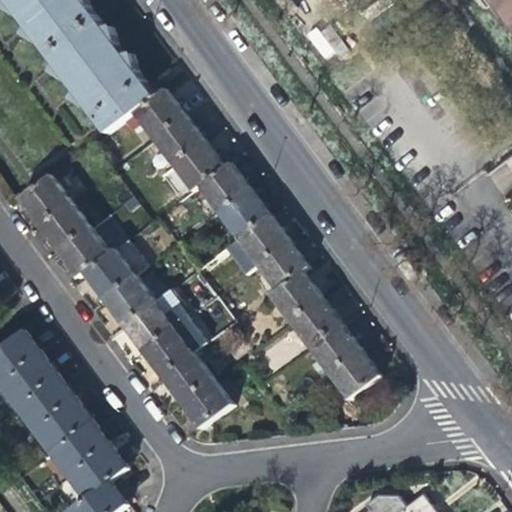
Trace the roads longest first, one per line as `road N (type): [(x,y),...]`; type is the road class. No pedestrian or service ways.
road 1 (residential): [(491,430),(167,0)]
road 2 (residential): [(0,230),(185,468)]
road 3 (residential): [(333,451),(491,430)]
road 4 (residential): [(185,468),(333,451)]
